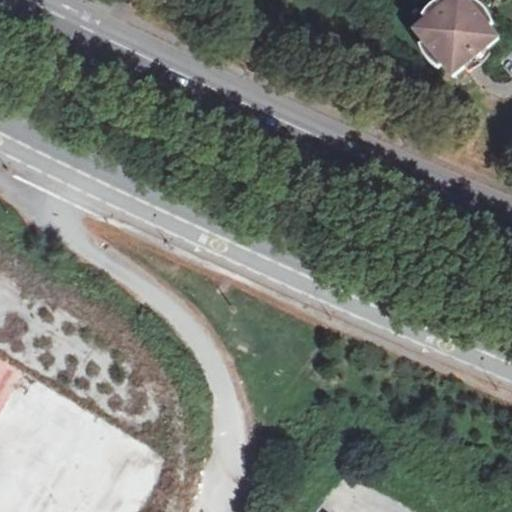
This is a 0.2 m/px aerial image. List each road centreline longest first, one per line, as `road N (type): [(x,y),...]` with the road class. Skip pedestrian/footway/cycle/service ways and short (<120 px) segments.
road 1 (secondary): [(0,125),(511,366)]
road 2 (secondary): [(511,228),(26,0)]
